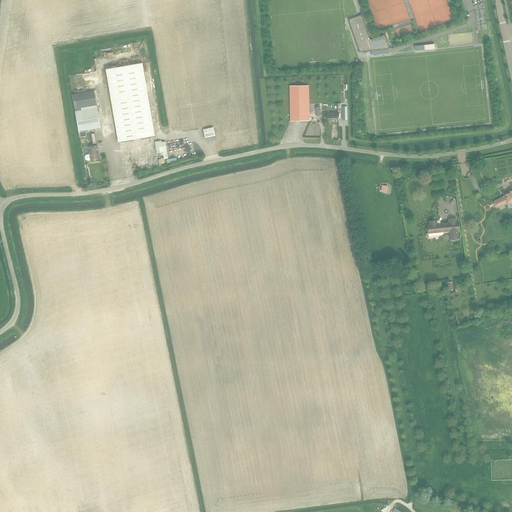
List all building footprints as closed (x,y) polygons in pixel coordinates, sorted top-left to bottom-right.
[(471,5),(473,10),(482,8),(481,2),(471,5)] [(476,29),(484,28),(482,9),(474,10),(476,29)] [(385,34),(372,39),(370,39),(362,14),(348,19),(359,52),(358,52),(394,48),(390,49),(385,34)] [(410,23),(395,28),(397,36),(412,31),(410,23)] [(106,69),(118,142),(155,136),(142,63),(106,69)] [(290,121),(309,121),(309,85),(289,86),(290,121)] [(72,94),(78,131),(95,129),(97,128),(101,128),(94,91),(72,94)] [(324,120),(338,120),(338,112),(324,112),(324,120)] [(203,130),(205,138),(215,135),(213,127),(203,130)] [(161,141),(155,142),(157,154),(163,153),(164,158),(164,159),(168,158),(165,141),(161,142),(161,141)] [(85,156),(85,157),(85,159),(86,160),(87,160),(90,160),(100,158),(97,146),(88,147),(89,154),(86,155),(85,156)] [(511,192),(510,193),(505,194),(506,194),(502,197),(495,201),(493,203),(495,207),(498,207),(507,203),(511,202),(511,192)] [(430,225),(427,225),(428,233),(444,231),(449,230),(450,230),(451,239),(452,239),(452,240),(453,240),(454,240),(455,240),(456,239),(457,239),(458,239),(457,230),(459,230),(459,222),(456,222),(456,218),(449,219),(449,223),(447,223),(448,223),(444,224),(444,223),(440,224),(440,223),(439,223),(439,222),(438,221),(437,221),(436,221),(436,220),(429,221),(430,225)]
